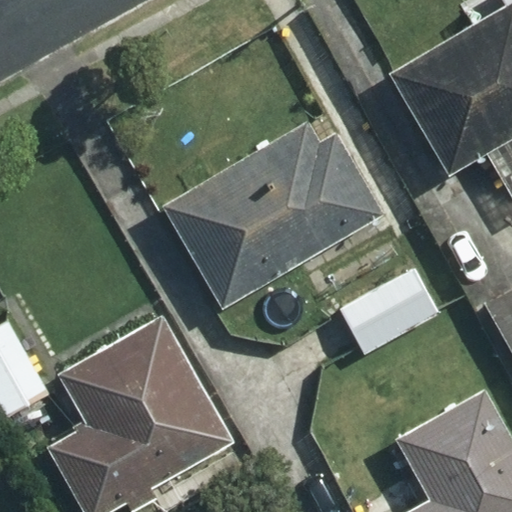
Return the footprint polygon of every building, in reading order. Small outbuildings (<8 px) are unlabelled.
[(511,17),(506,6),(385,75),(442,172),(479,150),(503,192),(511,187),(511,17)] [(158,207),(214,304),(371,214),(326,137),(309,147),(298,126),(158,207)] [(411,269),(337,311),(360,351),(434,309),(411,269)] [(511,288),(481,306),(511,362),(511,288)] [(220,445),(151,320),(50,376),(77,423),(66,428),(68,433),(42,449),(77,511),(97,511),(119,500),(125,511),(147,499),(141,487),(220,445)] [(6,321),(0,323),(0,414),(1,415),(44,391),(6,321)] [(511,511),(511,463),(475,396),(390,442),(424,502),(405,511),(511,511)]
